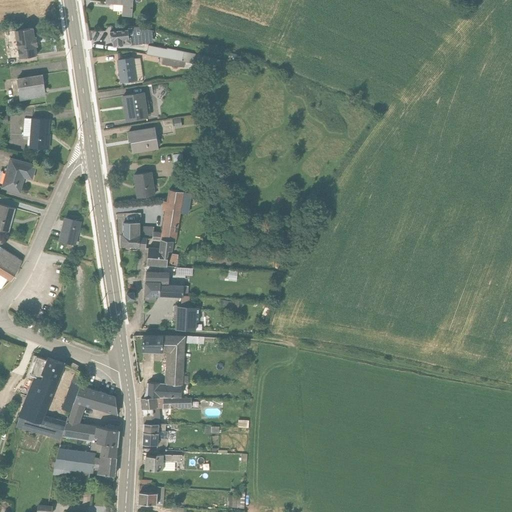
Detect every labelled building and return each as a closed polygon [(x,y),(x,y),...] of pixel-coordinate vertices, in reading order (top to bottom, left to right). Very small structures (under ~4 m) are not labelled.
[(105,0),(105,5),(122,6),(121,16),(131,17),(132,0),(105,0)] [(33,28),(14,31),(18,58),(37,55),(36,47),(37,47),(36,37),(34,37),(33,28)] [(109,32),(110,42),(112,41),(113,47),(131,45),(130,38),(142,37),(143,39),(148,39),(149,31),(141,29),(135,30),(135,28),(128,28),(128,30),(109,32)] [(149,45),(147,55),(220,70),(222,60),(149,45)] [(133,58),(116,61),(120,84),(143,81),(140,60),(133,59),(133,58)] [(42,75),(16,79),(19,101),(45,97),(42,75)] [(144,93),(121,96),(125,122),(148,118),(144,93)] [(50,120),(30,119),(28,148),(48,149),(50,135),(49,134),(50,120)] [(154,128),(126,133),(128,142),(130,142),(132,155),(158,151),(154,128)] [(36,166),(9,158),(0,188),(20,194),(25,178),(31,180),(36,166)] [(151,173),(132,175),(135,199),(154,197),(151,173)] [(183,193),(168,191),(161,234),(153,233),(153,227),(139,227),(139,239),(150,239),(159,240),(173,241),(176,241),(183,193)] [(15,208),(0,204),(0,230),(8,233),(15,208)] [(81,222),(65,218),(59,241),(75,246),(81,222)] [(139,223),(123,223),(123,235),(119,235),(119,248),(139,248),(139,239),(139,227),(139,223)] [(148,248),(148,265),(167,267),(168,250),(172,250),(173,241),(159,240),(158,249),(148,248)] [(0,275),(10,282),(18,269),(21,262),(0,248),(0,275)] [(171,263),(178,264),(179,253),(171,252),(171,263)] [(223,278),(238,280),(239,270),(224,268),(223,278)] [(145,274),(145,282),(167,282),(167,273),(145,274)] [(160,283),(145,282),(144,296),(159,296),(160,286),(160,283)] [(183,286),(160,286),(159,296),(183,297),(183,286)] [(134,291),(125,293),(127,301),(135,300),(134,291)] [(196,331),(197,308),(173,306),(172,329),(196,331)] [(185,336),(142,334),(141,351),(166,353),(164,384),(174,385),(182,386),(184,342),(203,344),(205,337),(185,336)] [(41,379),(42,375),(40,374),(45,360),(36,357),(29,375),(33,376),(41,379)] [(42,375),(59,380),(65,364),(46,358),(40,374),(42,375)] [(73,375),(76,369),(70,367),(67,366),(65,364),(62,371),(68,373),(73,375)] [(84,374),(76,369),(73,375),(70,382),(60,409),(70,412),(73,403),(79,385),(84,374)] [(41,424),(44,416),(59,380),(42,375),(41,379),(33,376),(21,406),(17,416),(19,417),(41,424)] [(148,383),(143,399),(180,397),(180,386),(164,384),(164,383),(148,383)] [(79,385),(73,403),(85,406),(117,415),(115,397),(79,385)] [(143,399),(141,399),(143,425),(158,425),(161,425),(158,408),(191,408),(190,398),(181,397),(180,397),(155,399),(143,399)] [(73,403),(70,412),(68,417),(67,417),(66,421),(79,423),(85,406),(73,403)] [(41,424),(19,417),(16,426),(35,433),(57,439),(58,439),(60,439),(62,436),(66,422),(44,416),(41,424)] [(66,422),(62,436),(95,443),(96,438),(93,437),(95,427),(95,426),(79,423),(66,421),(66,422)] [(143,425),(142,425),(142,445),(158,445),(158,425),(143,425)] [(96,438),(95,443),(101,444),(117,447),(118,431),(95,427),(93,437),(96,438)] [(93,457),(98,458),(99,456),(100,450),(94,449),(95,443),(91,442),(90,452),(93,452),(93,457)] [(100,450),(99,456),(115,459),(117,447),(101,444),(100,450)] [(93,457),(93,452),(64,448),(64,449),(59,448),(53,474),(88,479),(89,473),(92,474),(92,473),(95,473),(94,480),(112,483),(113,477),(96,474),(98,458),(93,457)] [(156,457),(145,457),(144,470),(173,472),(174,456),(156,455),(156,457)] [(96,474),(113,477),(114,477),(115,459),(99,456),(98,458),(96,474)] [(164,488),(139,487),(138,505),(164,506),(164,488)] [(229,496),(228,506),(245,507),(245,496),(229,496)]
